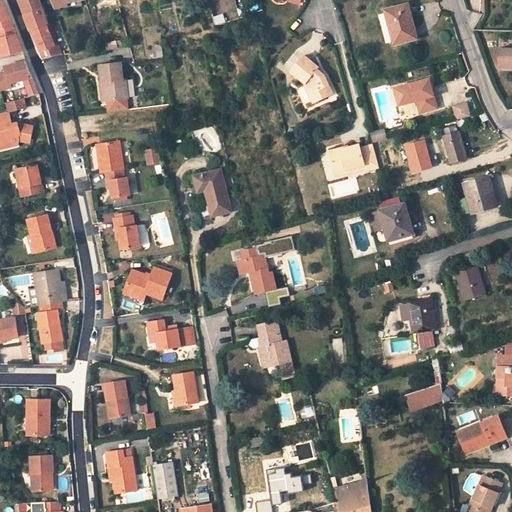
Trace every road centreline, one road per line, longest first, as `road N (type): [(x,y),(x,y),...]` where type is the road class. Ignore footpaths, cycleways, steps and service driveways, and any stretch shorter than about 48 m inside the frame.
road 1 (residential): [(11,0),(48,91),(87,271),(77,379),(84,511)]
road 2 (residential): [(231,511),(210,334)]
road 3 (tertiary): [(454,0),(488,100),(511,128)]
